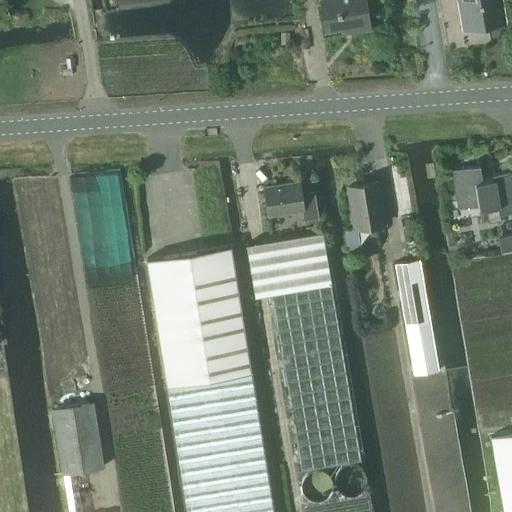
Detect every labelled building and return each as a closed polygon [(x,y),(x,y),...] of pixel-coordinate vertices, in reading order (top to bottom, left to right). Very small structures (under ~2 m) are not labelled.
[(321,0),(326,30),(351,26),(352,31),(370,28),(365,0),(321,0)] [(460,0),(465,23),(501,16),(498,0),(460,0)] [(483,182),(480,166),(452,170),(455,188),(459,187),(462,209),(478,207),(479,211),(486,210),(488,223),(501,221),(500,215),(511,213),(511,188),(509,172),(492,175),(493,180),(483,182)] [(299,181),(263,187),(268,216),(304,210),(305,218),(317,216),(313,188),(301,190),(299,181)] [(347,187),(354,229),(384,224),(380,199),(377,183),(347,187)] [(321,232),(244,246),(253,297),(270,294),(301,471),(361,461),(321,232)] [(511,235),(498,237),(501,252),(511,250),(511,235)] [(271,511),(230,243),(146,257),(186,511),(271,511)] [(394,264),(404,327),(412,372),(438,368),(430,323),(419,259),(394,264)] [(52,410),(63,475),(75,473),(103,468),(92,403),(52,410)] [(511,511),(511,432),(491,436),(503,511),(511,511)] [(82,511),(75,473),(63,475),(69,511),(82,511)]
